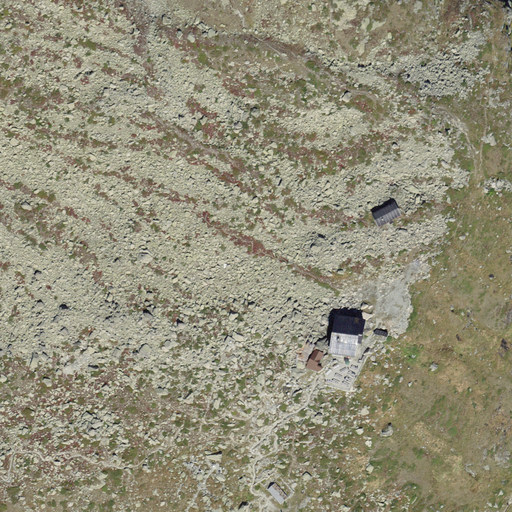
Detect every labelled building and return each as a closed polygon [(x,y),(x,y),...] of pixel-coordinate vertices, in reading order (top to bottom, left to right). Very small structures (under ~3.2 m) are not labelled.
[(394,205),(372,216),(379,229),(401,218),(394,205)] [(366,319),(336,314),(329,352),(355,357),(359,334),(363,334),(366,319)] [(389,333),(377,329),(376,334),(387,338),(389,333)] [(324,353),(316,350),(306,368),(319,371),(324,367),(318,365),(324,353)] [(276,482),(267,489),(280,505),(289,498),(276,482)]
